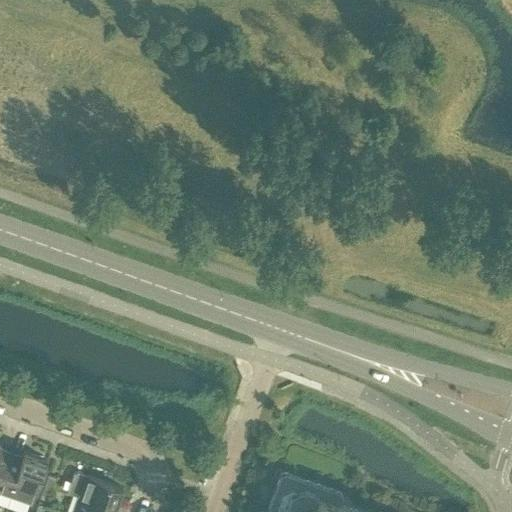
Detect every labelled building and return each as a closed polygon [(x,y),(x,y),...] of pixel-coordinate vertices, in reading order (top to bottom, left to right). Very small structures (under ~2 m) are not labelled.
[(0,480),(10,452),(0,448),(0,443),(0,442),(0,480)] [(22,456),(10,452),(0,480),(0,490),(32,502),(47,459),(24,451),(22,456)] [(68,491),(78,495),(115,508),(122,487),(78,471),(74,473),(68,491)] [(285,472),(279,474),(273,493),(278,495),(273,507),(268,505),(265,511),(362,511),(340,504),(343,497),(340,492),(337,490),(288,473),(285,472)] [(48,473),(45,483),(53,486),(56,476),(48,473)] [(49,496),(53,486),(45,483),(41,493),(49,496)] [(113,511),(115,508),(78,495),(72,511),(113,511)]
